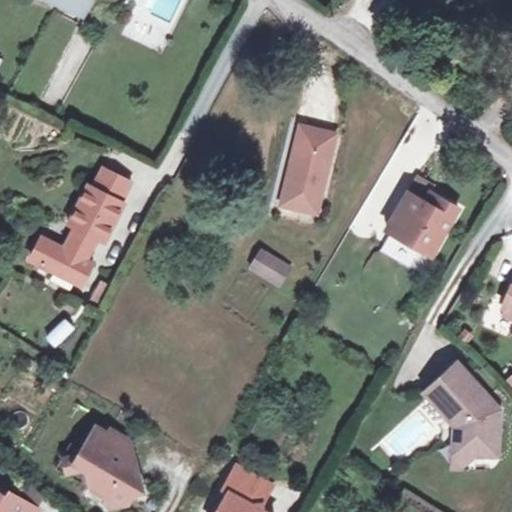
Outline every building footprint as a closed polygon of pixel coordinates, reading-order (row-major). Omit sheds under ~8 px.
[(93,0),(53,0),(85,15),(93,0)] [(290,212),(326,220),(344,142),(308,134),(290,212)] [(32,259),(82,288),(93,267),(87,264),(99,240),(105,243),(125,207),(123,205),(134,186),(109,173),(98,192),(93,189),(74,226),(80,229),(67,253),(43,240),(32,259)] [(428,209),(411,199),(390,235),(395,238),(411,248),(436,262),(462,216),(442,204),(436,214),(428,209)] [(433,199),(428,209),(436,214),(442,204),(433,199)] [(411,248),(395,238),(384,257),(400,266),(411,248)] [(259,273),(285,289),(295,273),(269,257),(259,273)] [(425,401),(457,438),(456,451),(467,463),(480,463),(499,465),(501,431),(493,430),(493,421),(498,418),(457,372),(425,401)] [(76,468),(90,477),(97,495),(112,505),(112,511),(121,511),(131,510),(137,499),(135,491),(143,488),(132,446),(114,434),(111,439),(99,431),(85,454),(76,468)] [(59,473),(97,495),(90,477),(76,468),(85,454),(74,447),(59,473)] [(480,463),(467,463),(456,451),(455,476),(466,476),(480,463)] [(237,500),(230,511),(265,511),(276,492),(241,473),(228,495),(232,497),(237,500)] [(143,488),(135,491),(137,499),(146,497),(143,488)] [(222,511),(230,511),(237,500),(232,497),(222,511)] [(0,511),(33,511),(11,499),(8,504),(0,498),(0,511)]
